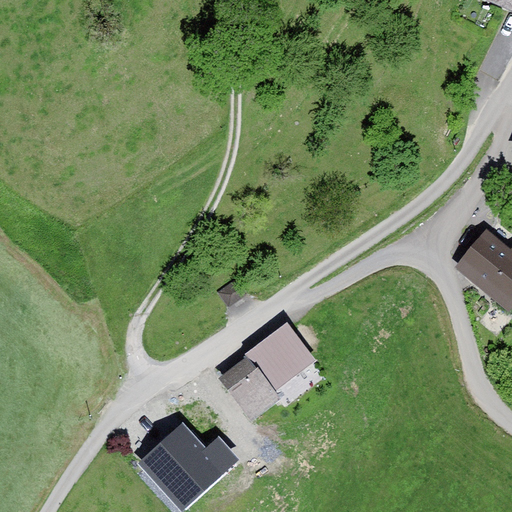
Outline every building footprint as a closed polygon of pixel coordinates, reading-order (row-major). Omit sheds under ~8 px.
[(511,12),(511,0),(483,0),(511,13),(511,12)] [(509,315),(511,311),(511,250),(510,253),(487,234),(456,271),(509,315)] [(243,273),(221,292),(233,307),(255,287),(243,273)] [(274,396),(317,364),(287,325),(244,357),(247,360),(274,396)] [(250,425),(278,404),(274,396),(247,360),(218,382),(250,425)] [(158,470),(210,428),(184,396),(173,405),(165,395),(124,428),(158,470)]
